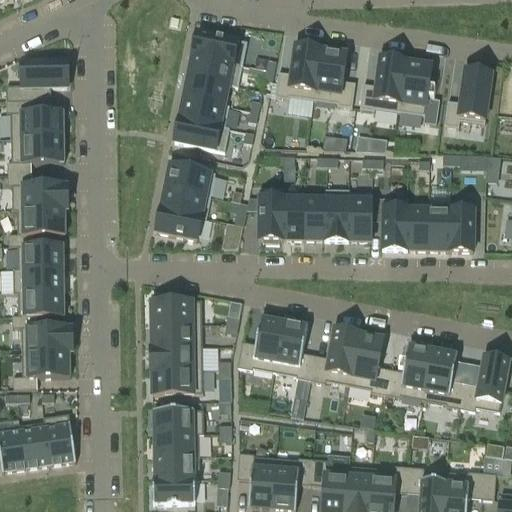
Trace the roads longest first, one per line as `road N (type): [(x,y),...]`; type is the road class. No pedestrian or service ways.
road 1 (residential): [(511,343),(159,272)]
road 2 (residential): [(511,274),(159,272)]
road 3 (residential): [(94,272),(91,2)]
road 4 (residential): [(249,6),(298,21),(511,51)]
road 5 (residential): [(102,511),(94,272)]
road 6 (residential): [(249,6),(409,0)]
